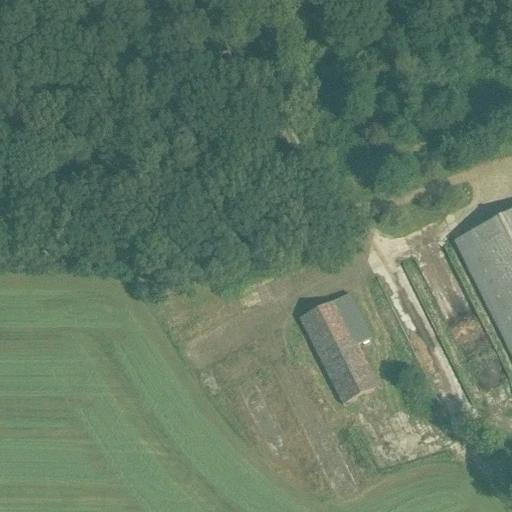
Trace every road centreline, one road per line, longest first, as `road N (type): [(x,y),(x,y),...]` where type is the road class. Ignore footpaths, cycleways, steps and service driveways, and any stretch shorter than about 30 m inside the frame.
road 1 (unclassified): [(0,213),(334,204)]
road 2 (track): [(334,204),(371,172),(511,110)]
